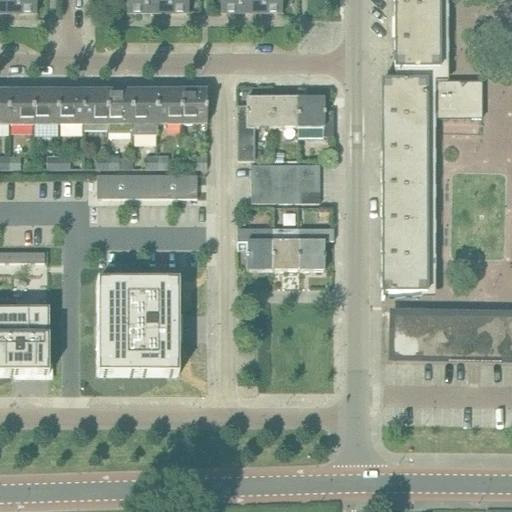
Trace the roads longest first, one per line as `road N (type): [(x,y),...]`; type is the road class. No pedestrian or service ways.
road 1 (tertiary): [(0,495),(355,485)]
road 2 (residential): [(225,416),(223,64)]
road 3 (residential): [(356,64),(356,397)]
road 4 (residential): [(0,417),(225,416)]
road 5 (tertiary): [(355,485),(511,486)]
road 6 (residential): [(356,397),(511,399)]
road 7 (residential): [(69,64),(223,64)]
road 8 (residential): [(223,64),(356,64)]
road 9 (residential): [(225,416),(356,416)]
